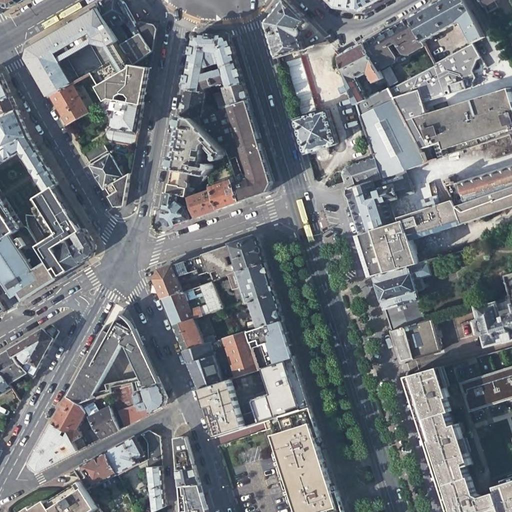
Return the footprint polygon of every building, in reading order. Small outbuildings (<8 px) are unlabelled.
[(126,20),(136,38),(141,36),(122,3),(121,3),(119,0),(105,0),(99,4),(124,46),(130,42),(119,24),(126,20)] [(143,22),(129,0),(126,0),(122,3),(141,36),(153,54),(158,27),(143,22)] [(143,0),(129,0),(143,22),(158,27),(160,18),(148,7),(143,0)] [(305,28),(310,23),(288,0),(286,0),(285,1),(284,3),(281,7),(277,14),(275,17),(271,20),(268,23),(278,57),(305,48),(301,35),(303,35),(304,32),(304,30),(303,28),(302,28),(303,27),(305,28)] [(324,0),(332,7),(339,9),(347,10),(356,11),(362,11),(381,0),(324,0)] [(485,38),(466,0),(441,0),(411,17),(425,41),(460,21),(464,23),(474,44),(485,38)] [(499,1),(499,0),(493,0),(485,5),(488,12),(500,6),(498,2),(499,1)] [(99,4),(79,15),(108,64),(127,52),(124,46),(99,4)] [(65,23),(59,26),(87,76),(90,74),(108,64),(79,15),(74,18),(65,23)] [(426,45),(425,41),(411,17),(398,24),(383,32),(367,41),(380,67),(381,70),(397,61),(398,56),(406,52),(410,54),(426,45)] [(33,66),(51,97),(72,85),(87,76),(75,53),(59,26),(42,36),(29,44),(27,57),(33,66)] [(217,36),(209,36),(202,36),(195,35),(183,84),(182,89),(206,92),(206,88),(228,81),(229,87),(244,83),(229,35),(223,36),(217,36)] [(136,38),(130,42),(124,46),(127,52),(133,63),(135,65),(147,68),(150,69),(153,54),(141,36),(136,38)] [(387,82),(381,70),(380,67),(367,41),(354,48),(342,55),(357,96),(376,157),(382,178),(395,173),(428,162),(425,152),(423,152),(421,149),(390,87),(376,94),(369,97),(366,91),(367,89),(360,77),(366,74),(371,72),(376,82),(377,82),(379,85),(387,82)] [(122,70),(133,63),(127,52),(108,64),(109,67),(122,70)] [(143,105),(149,75),(122,70),(109,67),(108,64),(90,74),(106,103),(111,100),(143,105)] [(0,102),(11,98),(5,83),(1,75),(0,74),(0,102)] [(220,99),(223,108),(249,100),(244,83),(229,87),(224,88),(227,96),(220,99)] [(89,113),(72,85),(51,97),(59,111),(67,126),(89,113)] [(206,92),(182,89),(179,102),(177,117),(196,118),(202,115),(206,92)] [(11,98),(0,102),(0,116),(17,111),(14,104),(11,98)] [(105,142),(136,148),(141,121),(143,105),(111,100),(106,103),(99,107),(101,111),(103,109),(117,112),(114,129),(107,128),(105,142)] [(251,178),(235,183),(241,203),(269,193),(274,185),(249,100),(223,108),(202,115),(196,118),(225,151),(229,148),(229,144),(240,141),(251,178)] [(330,110),(296,119),(307,153),(324,148),(339,144),(330,110)] [(0,164),(20,152),(45,193),(59,186),(52,176),(28,137),(17,111),(0,116),(0,242),(9,236),(18,230),(0,200),(0,164)] [(196,118),(177,117),(173,142),(168,170),(208,175),(207,166),(203,164),(203,161),(204,161),(205,154),(204,154),(206,145),(209,141),(211,144),(210,145),(211,147),(216,153),(226,155),(225,151),(196,118)] [(102,142),(83,153),(89,164),(108,153),(102,142)] [(434,160),(428,147),(421,149),(423,152),(425,152),(428,162),(434,160)] [(226,155),(216,153),(216,154),(217,156),(218,159),(212,166),(209,167),(207,165),(207,166),(208,175),(226,155)] [(91,167),(104,189),(106,188),(114,183),(126,176),(120,167),(118,168),(111,155),(91,167)] [(343,173),(346,182),(348,189),(382,178),(376,157),(346,167),(343,173)] [(199,185),(208,175),(168,170),(167,180),(164,193),(179,195),(189,196),(195,190),(188,189),(189,183),(199,185)] [(111,195),(109,196),(115,207),(125,206),(131,173),(126,176),(114,183),(119,191),(111,195)] [(382,178),(348,189),(350,194),(351,199),(385,188),(395,185),(396,185),(399,184),(397,178),(395,173),(382,178)] [(211,184),(212,188),(234,181),(233,177),(211,184)] [(220,210),(241,203),(235,183),(234,181),(212,188),(213,190),(220,210)] [(385,188),(351,199),(356,213),(362,234),(397,223),(390,201),(399,198),(399,196),(403,195),(399,184),(396,185),(395,185),(385,188)] [(86,230),(59,186),(45,193),(34,200),(56,236),(44,243),(38,247),(47,263),(57,279),(63,275),(81,264),(77,258),(67,241),(86,230)] [(213,190),(190,199),(192,206),(196,218),(201,216),(220,210),(213,190)] [(178,202),(179,195),(164,193),(155,222),(166,228),(186,221),(196,218),(192,206),(186,209),(178,202)] [(189,196),(179,195),(178,202),(186,209),(192,206),(190,199),(189,196)] [(436,205),(400,217),(401,222),(422,215),(438,210),(457,203),(455,199),(436,205)] [(438,210),(422,215),(428,235),(445,229),(464,223),(461,212),(462,212),(457,203),(438,210)] [(362,234),(370,259),(391,253),(394,257),(416,250),(412,240),(428,235),(422,215),(401,222),(397,223),(362,234)] [(86,230),(67,241),(77,258),(81,264),(87,260),(93,257),(95,251),(96,247),(86,230)] [(13,242),(9,236),(0,242),(0,276),(14,297),(19,294),(23,300),(57,279),(47,263),(32,272),(18,250),(13,242)] [(254,237),(231,245),(202,255),(209,271),(212,280),(228,275),(239,271),(265,263),(258,239),(254,237)] [(391,253),(370,259),(373,269),(376,276),(403,268),(421,263),(419,257),(416,250),(394,257),(391,253)] [(209,271),(202,255),(160,270),(155,278),(159,287),(163,298),(184,291),(201,284),(203,284),(201,278),(181,285),(177,275),(198,268),(200,275),(209,271)] [(432,274),(429,261),(426,262),(421,263),(403,268),(376,276),(383,300),(393,330),(424,322),(417,300),(421,299),(419,290),(425,289),(426,287),(423,277),(432,274)] [(246,303),(249,302),(275,293),(265,263),(239,271),(228,275),(232,290),(241,287),(246,303)] [(511,274),(506,276),(511,292),(509,294),(508,295),(507,297),(506,298),(476,307),(479,319),(479,320),(476,321),(478,325),(480,333),(483,332),(483,334),(484,333),(487,345),(511,337),(511,274)] [(212,280),(203,284),(201,284),(205,294),(188,300),(184,291),(163,298),(168,309),(169,312),(174,325),(195,319),(225,309),(212,280)] [(201,284),(184,291),(188,300),(205,294),(201,284)] [(249,302),(257,329),(284,320),(275,293),(249,302)] [(118,311),(108,328),(114,332),(120,321),(125,312),(118,311)] [(203,339),(195,319),(174,325),(180,340),(185,352),(215,342),(212,336),(203,339)] [(441,350),(432,319),(424,322),(393,330),(398,347),(403,361),(441,350)] [(285,322),(284,320),(257,329),(253,330),(248,332),(260,369),(264,368),(282,362),(292,358),(289,347),(292,346),(292,344),(290,344),(283,323),(285,322)] [(108,328),(69,397),(84,406),(98,400),(109,396),(115,394),(117,393),(116,390),(133,384),(135,393),(146,391),(146,388),(155,387),(161,384),(138,335),(136,330),(132,331),(130,330),(131,327),(120,321),(114,332),(108,328)] [(33,363),(40,368),(59,332),(52,325),(10,350),(22,363),(26,361),(28,363),(30,363),(33,363)] [(228,349),(237,377),(238,377),(260,369),(248,332),(236,336),(215,342),(185,352),(200,389),(223,382),(214,353),(228,349)] [(29,372),(22,363),(10,350),(0,356),(0,367),(10,384),(29,372)] [(253,401),(255,409),(259,422),(263,422),(312,407),(304,383),(296,357),(292,358),(282,362),(264,368),(271,394),(255,399),(253,401)] [(417,407),(419,412),(424,428),(422,428),(425,438),(427,437),(433,456),(431,456),(434,465),(436,464),(437,469),(435,470),(439,480),(441,479),(447,497),(450,511),(511,511),(511,477),(502,481),(503,484),(496,486),(497,492),(482,496),(479,495),(477,493),(472,476),(470,476),(468,465),(473,464),(469,452),(472,451),(467,437),(464,438),(460,423),(454,425),(450,413),(454,412),(451,404),(449,396),(452,395),(449,387),(451,386),(445,365),(407,376),(414,398),(412,398),(415,407),(417,407)] [(511,366),(461,383),(470,411),(482,407),(488,405),(511,397),(511,366)] [(0,393),(2,393),(3,393),(13,388),(10,384),(0,367),(0,393)] [(243,393),(238,377),(237,377),(223,382),(200,389),(203,399),(205,406),(217,402),(217,401),(243,393)] [(115,394),(120,411),(137,405),(135,393),(133,384),(116,390),(117,393),(115,394)] [(167,398),(161,384),(155,387),(146,388),(146,391),(135,393),(137,405),(120,411),(125,426),(149,414),(165,406),(166,401),(167,398)] [(217,402),(205,406),(211,423),(249,411),(243,393),(217,401),(217,402)] [(88,412),(96,427),(103,438),(110,434),(120,429),(109,396),(98,400),(84,406),(88,412)] [(88,412),(84,406),(69,397),(66,403),(54,424),(69,433),(79,450),(87,446),(81,438),(84,437),(82,434),(79,429),(88,412)] [(345,511),(340,493),(337,484),(333,484),(327,468),(329,466),(329,464),(328,463),(326,462),(321,446),(323,442),(320,433),(312,407),(263,422),(264,426),(265,430),(272,429),(274,435),(299,511),(345,511)] [(249,411),(211,423),(212,429),(215,436),(259,422),(255,409),(249,411)] [(69,433),(54,424),(48,436),(32,464),(39,471),(79,450),(69,433)] [(89,431),(95,442),(103,438),(96,427),(89,431)] [(148,460),(149,468),(163,466),(161,437),(155,434),(149,431),(143,434),(149,444),(150,460),(148,460)] [(175,439),(178,471),(196,468),(187,437),(175,439)] [(136,438),(108,453),(118,473),(119,475),(127,472),(128,469),(139,463),(137,459),(145,455),(136,438)] [(88,489),(118,473),(108,453),(75,470),(83,482),(88,489)] [(163,466),(149,468),(152,511),(154,511),(166,507),(163,466)] [(178,471),(179,486),(201,483),(196,468),(178,471)] [(93,511),(100,508),(88,489),(83,482),(74,488),(52,502),(50,499),(36,509),(34,507),(25,511),(93,511)] [(179,486),(181,504),(207,500),(208,500),(204,482),(201,483),(179,486)] [(181,511),(209,511),(207,500),(181,504),(181,511)]
